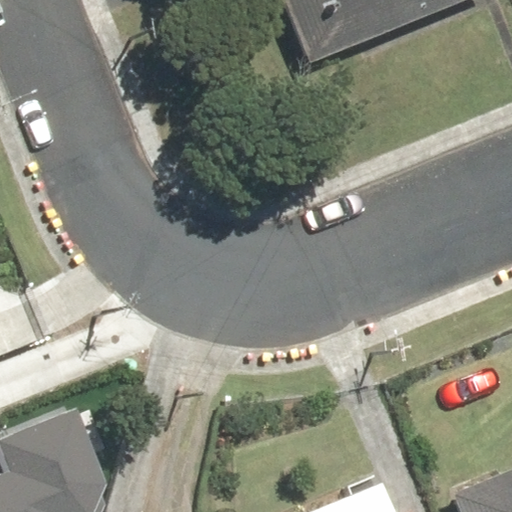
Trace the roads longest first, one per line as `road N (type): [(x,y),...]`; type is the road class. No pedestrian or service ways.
road 1 (residential): [(511,188),(258,290),(214,289),(158,258),(109,192),(31,0)]
road 2 (unknown): [(214,289),(186,450),(187,511)]
